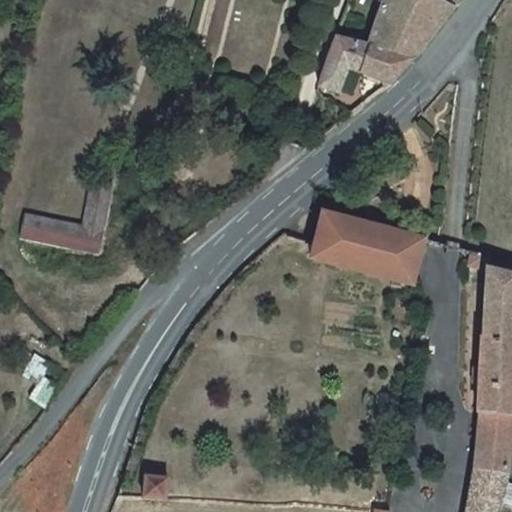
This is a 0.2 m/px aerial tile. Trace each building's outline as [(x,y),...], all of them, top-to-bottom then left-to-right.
[(435,0),(380,0),(366,47),(415,56),(449,8),(435,0)] [(332,41),(316,89),(333,93),(341,69),(388,77),(415,56),(366,47),(332,41)] [(17,223),(14,243),(92,258),(106,187),(91,184),(80,236),(17,223)] [(398,282),(411,239),(314,212),(303,258),(398,282)] [(452,263),(480,271),(481,259),(453,250),(452,263)] [(500,511),(505,480),(509,408),(511,300),(511,277),(480,274),(469,406),(472,406),(460,511),(500,511)] [(141,494),(165,497),(167,465),(144,463),(141,494)]
